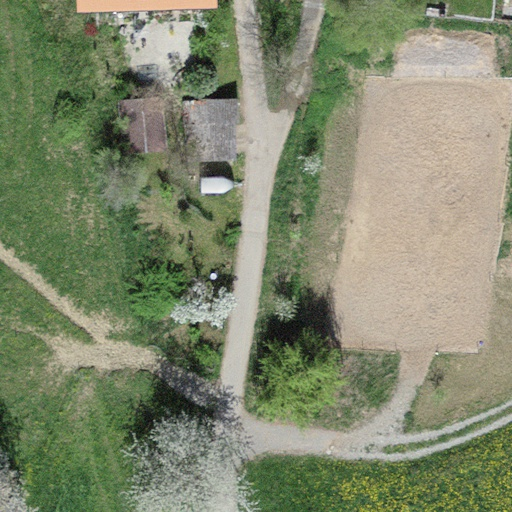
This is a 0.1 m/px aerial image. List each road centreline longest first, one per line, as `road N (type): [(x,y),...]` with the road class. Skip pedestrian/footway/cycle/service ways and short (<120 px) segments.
road 1 (unclassified): [(222,511),(227,399),(258,170),(243,0)]
road 2 (track): [(224,434),(408,448),(511,410)]
